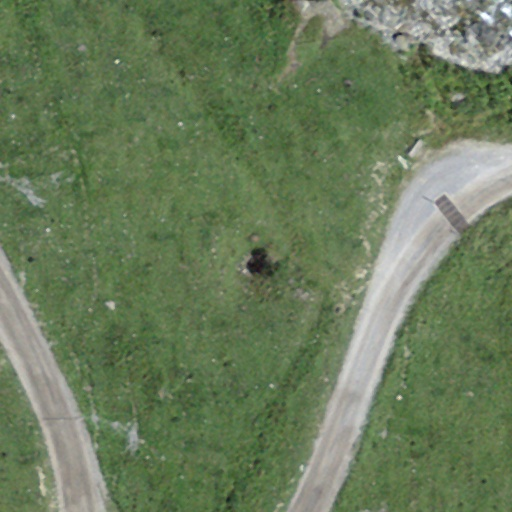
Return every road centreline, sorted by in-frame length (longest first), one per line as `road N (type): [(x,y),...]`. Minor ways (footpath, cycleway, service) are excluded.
road 1 (track): [(511,162),(483,167),(431,206),(300,511)]
road 2 (track): [(74,511),(56,409),(0,292)]
